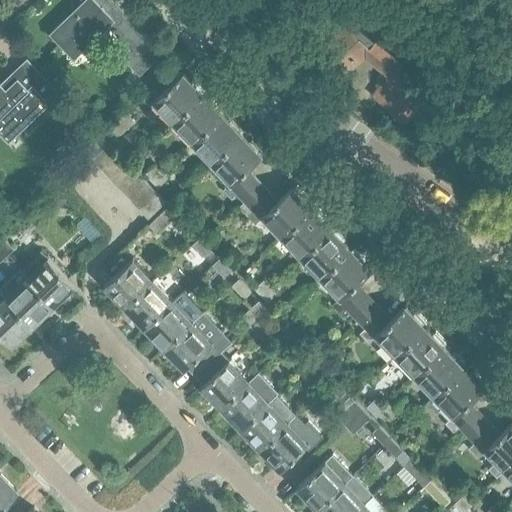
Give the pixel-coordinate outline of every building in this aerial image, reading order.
[(82,0),(49,32),(73,57),(107,25),(130,48),(121,56),(128,64),(129,63),(140,75),(163,53),(152,41),(153,40),(114,0),(82,0)] [(396,70),(402,64),(375,41),(369,48),(345,23),(309,56),(336,85),(350,72),(346,67),(359,55),(385,77),(370,94),(404,123),(427,96),(396,70)] [(0,130),(9,140),(49,101),(59,92),(27,58),(12,73),(17,78),(7,88),(0,80),(0,130)] [(174,120),(202,93),(183,72),(154,99),(174,120)] [(202,93),(174,120),(193,140),(222,113),(202,93)] [(126,111),(105,130),(114,140),(134,120),(126,111)] [(222,113),(193,140),(213,161),(241,134),(222,113)] [(89,122),(77,133),(87,144),(99,133),(89,122)] [(93,159),(110,143),(101,134),(84,150),(93,159)] [(261,154),(241,134),(213,161),(232,181),(223,189),(231,197),(236,193),(244,202),(262,184),(247,167),(261,154)] [(118,151),(110,143),(93,159),(101,168),(118,151)] [(118,151),(101,168),(109,176),(126,160),(118,151)] [(126,160),(109,176),(117,185),(134,168),(126,160)] [(152,180),(161,171),(155,164),(146,173),(152,180)] [(134,168),(117,185),(125,193),(142,177),(134,168)] [(168,178),(161,171),(152,180),(158,186),(168,178)] [(150,185),(142,177),(125,193),(133,201),(150,185)] [(262,184),(244,202),(251,209),(247,214),(255,223),(264,215),(283,235),(312,207),(292,187),(278,200),(262,184)] [(150,185),(133,201),(141,210),(158,193),(150,185)] [(165,201),(158,193),(141,210),(148,217),(165,201)] [(149,224),(157,233),(177,213),(169,205),(149,224)] [(331,228),(312,207),(283,235),(302,255),(331,228)] [(331,228),(302,255),(321,276),(350,248),(331,228)] [(3,237),(0,240),(0,247),(8,256),(15,249),(3,237)] [(204,255),(211,249),(200,237),(193,243),(204,255)] [(8,256),(0,247),(0,260),(1,262),(8,256)] [(370,269),(350,248),(321,276),(341,296),(333,303),(341,312),(345,308),(347,309),(341,314),(347,320),(352,315),(353,316),(371,299),(355,282),(370,269)] [(41,249),(20,269),(54,304),(75,284),(41,249)] [(125,305),(153,278),(133,257),(104,284),(125,305)] [(224,277),(231,270),(220,258),(213,264),(224,277)] [(54,304),(20,269),(0,288),(0,290),(6,296),(34,324),(54,304)] [(173,299),(153,278),(125,305),(144,326),(173,299)] [(244,297),(251,291),(239,279),(232,285),(244,297)] [(261,295),(270,286),(264,279),(254,288),(261,295)] [(277,293),(270,286),(261,295),(267,302),(277,293)] [(6,296),(0,301),(0,331),(13,344),(34,324),(6,296)] [(173,299),(144,326),(164,346),(192,319),(173,299)] [(250,325),(268,308),(259,299),(242,315),(250,325)] [(395,353),(424,326),(405,305),(390,319),(374,302),(356,319),(364,327),(359,332),(368,341),(376,333),(395,353)] [(275,316),(268,308),(250,325),(258,332),(275,316)] [(192,319),(164,346),(184,368),(213,341),(192,319)] [(278,331),(289,342),(295,337),(284,325),(278,331)] [(444,346),(424,326),(395,353),(415,374),(444,346)] [(444,346),(415,374),(435,394),(463,367),(444,346)] [(307,364),(319,376),(326,369),(315,357),(307,364)] [(221,406),(250,379),(230,358),(201,385),(221,406)] [(463,367),(435,394),(427,401),(436,410),(440,406),(450,417),(445,422),(453,431),(458,427),(466,435),(484,417),(468,401),(483,387),(463,367)] [(327,385),(339,396),(346,388),(334,377),(327,385)] [(269,400),(250,379),(221,406),(241,427),(269,400)] [(270,401),(269,400),(241,427),(261,448),(296,413),(278,394),(270,401)] [(373,413),(382,403),(376,397),(367,406),(373,413)] [(345,424),(362,407),(354,399),(337,415),(345,424)] [(389,410),(382,403),(373,413),(380,419),(389,410)] [(370,416),(362,407),(345,424),(353,432),(370,416)] [(296,413),(261,448),(281,469),(305,445),(309,448),(323,436),(309,420),(306,423),(296,413)] [(484,417),(466,435),(473,443),(468,447),(477,456),(485,448),(504,468),(511,460),(511,422),(500,434),(484,417)] [(384,445),(391,438),(379,425),(372,432),(384,445)] [(411,459),(391,438),(384,445),(404,466),(411,459)] [(325,459),(297,486),(317,507),(346,480),(353,473),(332,452),(325,459)] [(411,459),(404,466),(424,486),(431,479),(411,459)] [(0,471),(0,504),(16,489),(0,471)] [(346,480),(317,507),(322,511),(353,511),(365,500),(373,493),(353,473),(346,480)] [(431,479),(424,486),(444,506),(451,500),(431,479)] [(365,500),(353,511),(390,511),(373,493),(365,500)] [(462,496),(455,502),(464,511),(471,505),(462,496)]
